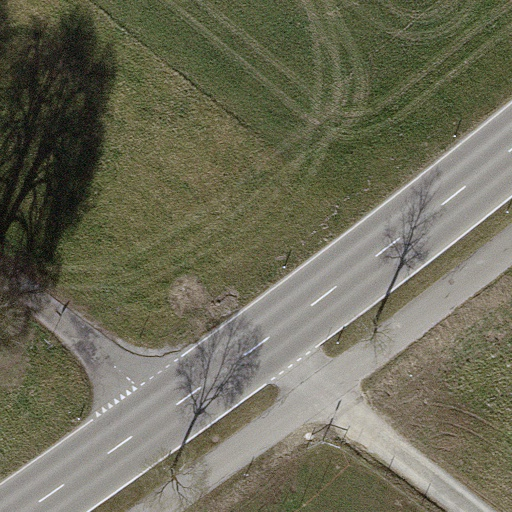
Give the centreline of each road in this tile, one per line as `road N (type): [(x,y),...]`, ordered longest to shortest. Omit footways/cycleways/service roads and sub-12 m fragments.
road 1 (secondary): [(167,413),(257,355),(511,141)]
road 2 (track): [(257,355),(471,511)]
road 3 (residential): [(167,413),(0,273)]
road 4 (secondary): [(22,511),(167,413)]
